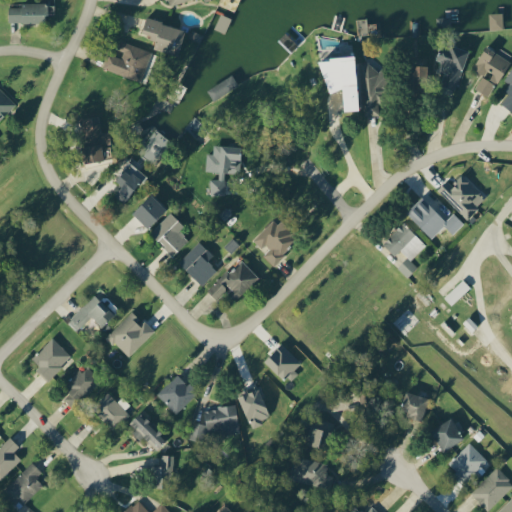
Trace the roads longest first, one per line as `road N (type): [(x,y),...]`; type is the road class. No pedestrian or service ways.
road 1 (residential): [(511,144),(432,154),(404,171),(237,335),(212,339),(108,245),(41,164),(40,109),(88,0)]
road 2 (residential): [(108,245),(0,354)]
road 3 (residential): [(0,380),(94,468)]
